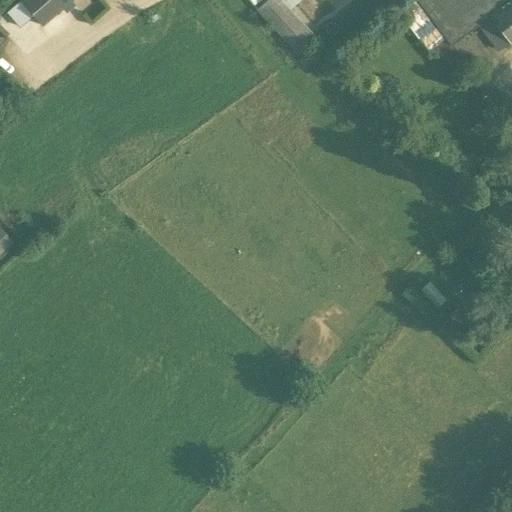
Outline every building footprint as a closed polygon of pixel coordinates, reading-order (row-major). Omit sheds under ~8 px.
[(32,15),(19,0),(6,11),(19,26),(32,15)] [(69,0),(19,0),(32,15),(41,25),(69,0)] [(300,0),(264,0),(256,8),(255,9),(296,53),(297,53),(315,36),(291,9),(300,0)] [(511,40),(511,0),(413,0),(442,40),(434,46),(458,77),(469,69),(451,45),(478,25),(498,51),(511,40)] [(300,56),(307,65),(319,54),(313,46),(300,56)]
